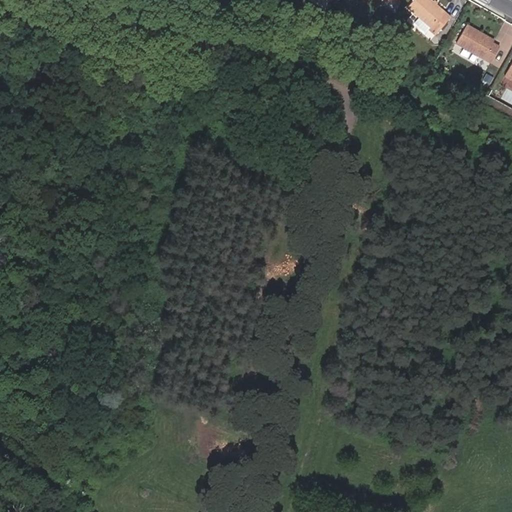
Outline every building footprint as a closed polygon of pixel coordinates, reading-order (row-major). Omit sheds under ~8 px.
[(429,29),(436,35),(441,28),(446,22),(450,17),(430,0),(414,0),(409,6),(419,15),(415,21),(427,32),(429,29)] [(491,62),(499,47),(492,42),(494,40),(467,25),(457,43),(491,62)] [(369,39),(374,30),(365,26),(360,34),(369,39)] [(369,39),(379,44),(383,35),(374,30),(369,39)] [(392,40),(383,35),(379,44),(388,48),(392,40)] [(479,56),(466,48),(462,54),(476,62),(479,56)]
